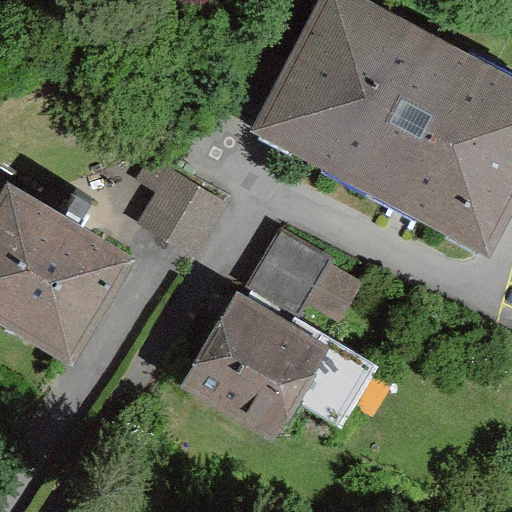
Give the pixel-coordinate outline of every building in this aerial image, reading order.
[(511,207),(511,76),(366,0),(321,0),(253,129),(488,253),(511,207)] [(155,150),(143,170),(165,183),(145,217),(203,251),(235,198),(155,150)] [(0,303),(89,354),(148,251),(18,177),(0,208),(0,303)] [(256,277),(201,368),(299,427),(354,336),(256,277)] [(145,511),(121,499),(113,511),(145,511)]
